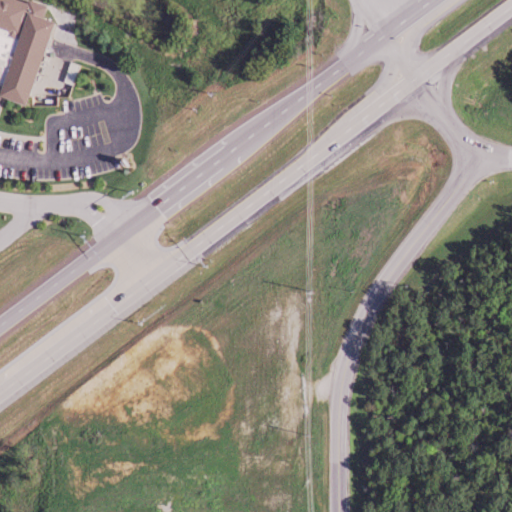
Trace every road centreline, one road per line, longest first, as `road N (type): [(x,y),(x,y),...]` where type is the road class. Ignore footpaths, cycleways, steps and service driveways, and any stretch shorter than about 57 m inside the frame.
road 1 (primary): [(338,62),(0,328)]
road 2 (primary): [(0,396),(339,139)]
road 3 (residential): [(340,390),(356,327),(390,269),(473,187)]
road 4 (residential): [(473,187),(351,0)]
road 5 (primary): [(339,139),(511,8)]
road 6 (residential): [(151,282),(90,205),(0,201)]
road 7 (residential): [(339,511),(340,390)]
